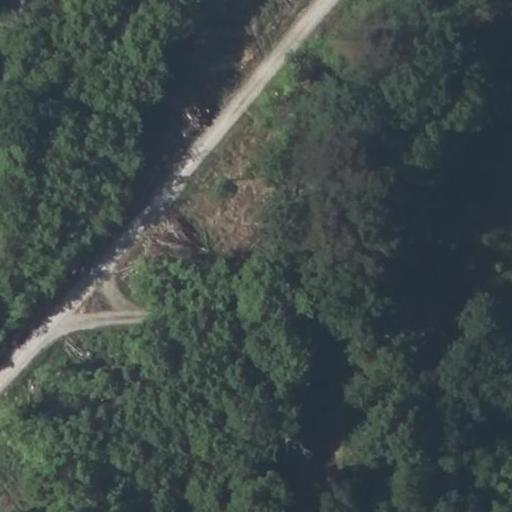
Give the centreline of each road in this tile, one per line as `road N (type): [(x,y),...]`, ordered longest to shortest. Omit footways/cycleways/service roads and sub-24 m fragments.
road 1 (track): [(0,446),(166,313),(386,0)]
road 2 (track): [(511,346),(166,313)]
